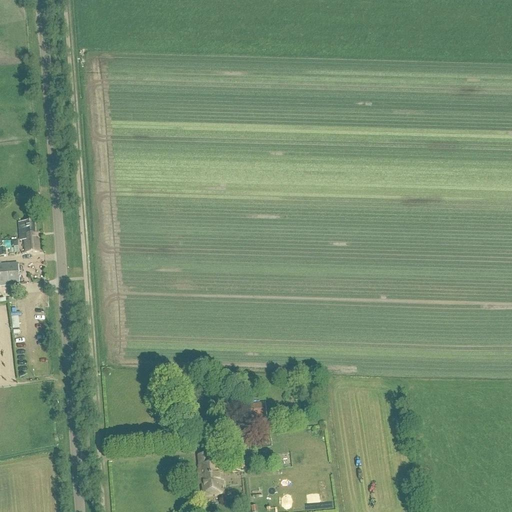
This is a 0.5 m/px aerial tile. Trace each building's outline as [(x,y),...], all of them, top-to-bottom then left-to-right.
[(25,255),(39,254),(38,241),(35,241),(34,223),(19,225),(20,236),(23,236),(25,255)] [(0,288),(20,287),(18,265),(0,266),(0,288)] [(249,406),(250,420),(266,418),(265,405),(249,406)] [(230,455),(232,474),(240,473),(238,454),(230,455)] [(208,468),(207,456),(197,457),(199,472),(198,473),(199,487),(203,487),(204,498),(223,496),(220,467),(208,468)]
